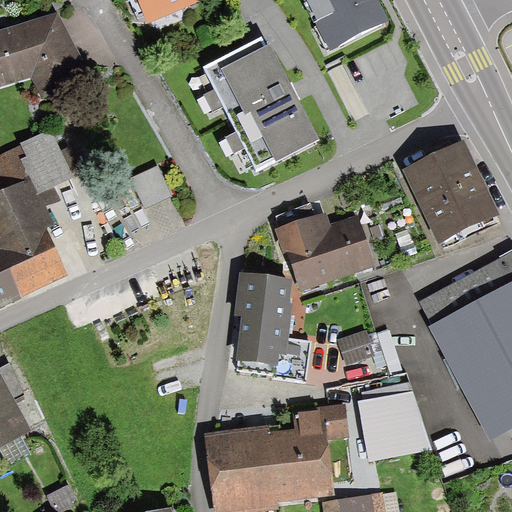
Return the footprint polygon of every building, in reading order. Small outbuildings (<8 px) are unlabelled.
[(198,0),(135,0),(146,23),(198,0)] [(376,0),(302,0),(329,53),(389,25),(376,0)] [(59,11),(0,30),(0,87),(32,76),(43,97),(92,78),(59,11)] [(264,50),(260,43),(203,73),(256,174),(318,141),(269,47),(264,50)] [(0,306),(69,276),(47,229),(55,225),(47,207),(63,200),(57,187),(76,179),(53,129),(21,144),(22,148),(0,158),(0,306)] [(463,141),(405,169),(440,242),(498,214),(463,141)] [(276,228),(287,261),(292,260),(301,289),(374,264),(357,214),(332,222),(328,211),(276,228)] [(511,251),(420,301),(433,325),(511,282),(511,251)] [(235,315),(242,316),(236,359),(239,359),(237,370),(273,375),(272,378),(306,383),(312,340),(287,337),(291,306),(288,305),(292,278),(241,271),(235,315)] [(511,282),(433,325),(428,327),(490,443),(511,431),(511,282)] [(366,331),(339,340),(348,365),(375,355),(366,331)] [(9,364),(0,369),(0,374),(15,401),(24,395),(9,364)] [(0,447),(31,430),(15,401),(0,374),(0,447)] [(409,383),(363,392),(365,400),(359,401),(370,462),(433,449),(409,383)] [(270,427),(208,433),(215,511),(239,511),(277,509),(276,500),(333,495),(328,440),(350,438),(346,403),(315,406),(315,411),(295,413),(297,430),(271,433),(270,427)] [(69,486),(48,496),(55,511),(59,511),(72,506),(70,501),(75,499),(69,486)] [(385,511),(382,494),(323,504),(324,511),(385,511)]
